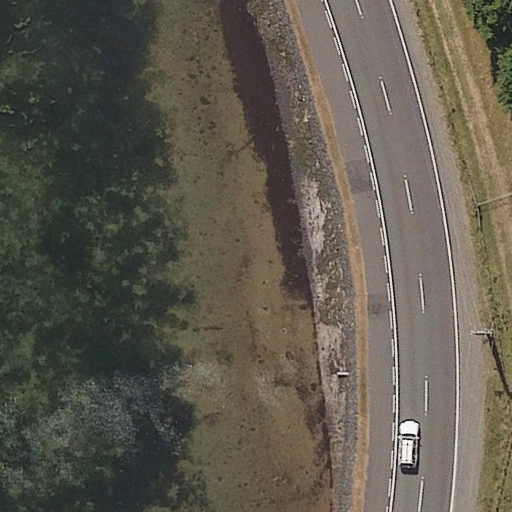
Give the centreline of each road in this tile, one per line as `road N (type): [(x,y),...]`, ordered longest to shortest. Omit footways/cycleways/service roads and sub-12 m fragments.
road 1 (secondary): [(354,0),(411,195),(425,294),(420,511)]
road 2 (unclassified): [(436,0),(500,195),(511,260)]
